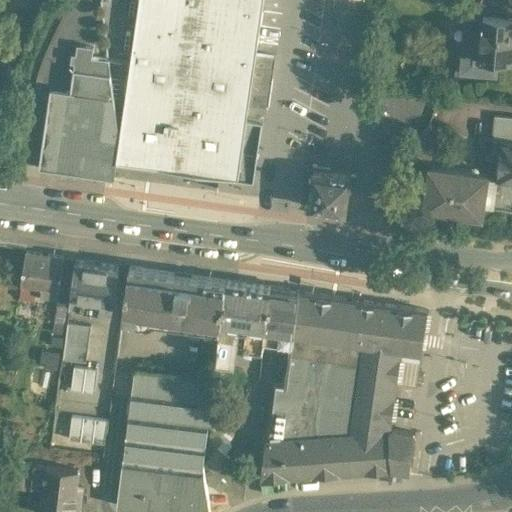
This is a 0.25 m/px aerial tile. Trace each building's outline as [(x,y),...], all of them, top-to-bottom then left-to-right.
[(139,0),(120,136),(117,159),(218,173),(218,172),(230,174),(231,172),(243,174),(245,161),(240,160),(241,155),(242,155),(249,103),(257,52),(263,0),(139,0)] [(508,0),(472,0),(472,7),(508,10),(508,0)] [(511,57),(511,17),(483,15),(481,40),(479,56),(497,57),(511,58),(511,57)] [(481,40),(464,38),(462,71),(496,73),(497,57),(479,56),(481,40)] [(94,44),(78,42),(75,66),(111,72),(109,57),(93,54),(94,44)] [(276,54),(257,52),(249,103),(268,106),(276,54)] [(111,72),(75,66),(72,89),(52,86),(40,165),(114,176),(117,159),(120,136),(112,78),(111,72)] [(511,115),(495,114),(493,138),(501,139),(498,175),(487,174),(482,204),(511,208),(511,115)] [(444,133),(429,120),(408,145),(428,162),(444,143),(446,138),(445,135),(444,133)] [(487,172),(431,164),(425,203),(481,212),(487,174),(487,172)] [(351,174),(314,168),(309,205),(346,210),(351,174)] [(65,254),(27,248),(22,280),(22,282),(42,285),(41,294),(58,297),(65,254)] [(118,263),(77,257),(71,300),(99,305),(100,296),(113,298),(118,263)] [(228,278),(130,264),(124,311),(221,326),(228,278)] [(272,284),(228,278),(221,326),(217,357),(235,360),(239,329),(246,331),(244,346),(263,349),(264,340),(266,325),(272,284)] [(298,288),(272,284),(266,325),(264,340),(291,344),(298,289),(298,288)] [(429,308),(298,289),(293,330),(403,347),(423,350),(429,308)] [(70,303),(58,301),(55,322),(67,324),(68,321),(70,303)] [(91,324),(68,321),(67,324),(63,357),(86,360),(91,324)] [(403,347),(293,330),(291,344),(286,383),(274,381),(267,436),(391,427),(398,381),(403,347)] [(42,361),(57,367),(62,353),(48,347),(42,361)] [(423,350),(403,347),(398,381),(418,383),(423,350)] [(71,386),(95,388),(97,366),(73,364),(71,386)] [(214,378),(135,368),(118,504),(186,511),(211,511),(203,464),(214,378)] [(72,415),(71,437),(91,437),(91,445),(108,445),(109,416),(72,415)] [(391,427),(267,436),(262,476),(392,467),(410,469),(416,431),(391,427)] [(34,462),(4,458),(2,473),(32,477),(34,462)] [(78,468),(35,462),(32,486),(45,487),(44,492),(49,493),(46,511),(44,511),(42,511),(79,511),(81,493),(75,493),(78,468)]
